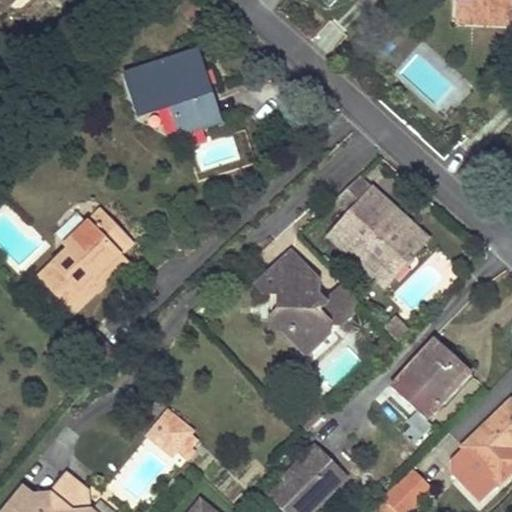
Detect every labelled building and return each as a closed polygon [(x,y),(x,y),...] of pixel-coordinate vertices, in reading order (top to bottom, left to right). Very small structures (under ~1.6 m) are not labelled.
[(0,0),(8,10),(19,0),(0,0)] [(468,0),(460,0),(461,24),(511,26),(511,14),(490,14),(468,13),(468,0)] [(511,0),(468,0),(468,13),(490,14),(511,14),(511,0)] [(170,104),(175,119),(180,135),(218,123),(196,55),(128,76),(139,114),(170,104)] [(400,216),(361,178),(337,200),(350,212),(329,235),(377,281),(386,271),(394,278),(405,266),(409,269),(415,263),(411,260),(421,249),(403,233),(397,239),(388,230),(400,216)] [(64,247),(66,249),(69,252),(40,280),(72,313),(127,261),(120,254),(131,243),(101,211),(64,247)] [(428,241),(400,216),(388,230),(397,239),(403,233),(421,249),(428,241)] [(318,281),(289,253),(254,288),(262,297),(269,297),(278,297),(278,313),(269,321),(269,335),(281,336),(295,336),(305,346),(325,326),(339,327),(343,323),(325,303),(317,295),(318,281)] [(394,278),(386,271),(377,281),(385,288),(394,278)] [(361,306),(342,286),(325,303),(343,323),(361,306)] [(278,297),(269,297),(269,321),(278,313),(278,297)] [(411,330),(396,315),(386,325),(401,340),(411,330)] [(295,336),(281,336),(305,360),(339,327),(325,326),(305,346),(295,336)] [(115,356),(92,331),(72,350),(96,373),(115,356)] [(448,353),(435,340),(385,391),(419,424),(472,369),(452,349),(448,353)] [(83,364),(72,375),(80,383),(91,371),(83,364)] [(511,472),(511,448),(509,445),(511,441),(511,403),(465,448),(480,463),(463,479),(462,480),(482,501),(500,484),(511,472)] [(305,430),(308,433),(322,419),(314,411),(300,424),(305,430)] [(200,439),(192,433),(170,413),(158,427),(170,437),(161,447),(173,457),(178,450),(189,459),(197,449),(194,447),(200,439)] [(158,427),(150,437),(161,447),(170,437),(158,427)] [(454,470),(463,479),(480,463),(465,448),(454,457),(454,470)] [(315,452),(268,497),(282,511),(315,511),(344,483),(315,452)] [(394,511),(408,511),(431,490),(412,471),(383,500),(394,511)] [(34,499),(21,487),(0,511),(89,511),(88,510),(88,496),(68,479),(49,498),(51,507),(43,507),(34,499)] [(49,498),(34,499),(43,507),(51,507),(49,498)] [(213,511),(201,502),(193,511),(213,511)]
